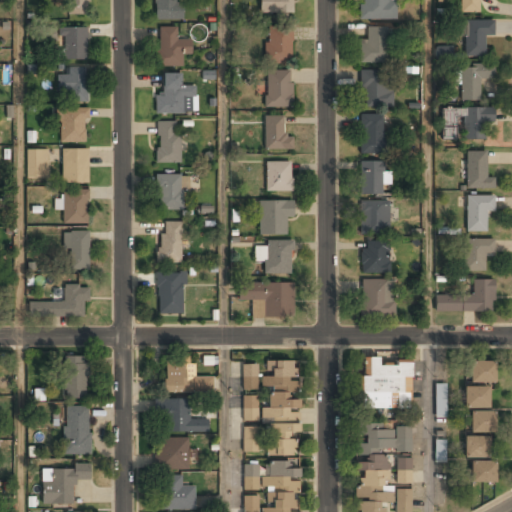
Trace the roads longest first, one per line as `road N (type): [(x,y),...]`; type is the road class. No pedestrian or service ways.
road 1 (residential): [(122,0),(124,511)]
road 2 (residential): [(329,0),(328,511)]
road 3 (residential): [(511,337),(0,338)]
